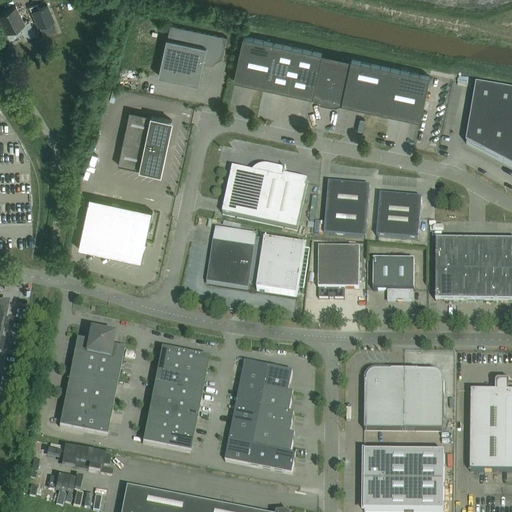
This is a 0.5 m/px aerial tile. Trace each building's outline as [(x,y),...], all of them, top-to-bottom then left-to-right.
[(52,20),(46,5),(39,8),(37,3),(29,7),(37,26),(38,26),(42,37),(56,31),(52,20)] [(23,21),(15,5),(0,12),(0,22),(5,33),(6,33),(9,39),(22,33),(25,39),(35,34),(28,21),(26,21),(26,20),(23,21)] [(211,64),(222,58),(227,37),(170,24),(167,38),(166,38),(158,75),(198,84),(203,63),(211,64)] [(263,86),(273,42),(243,36),(233,80),(263,86)] [(288,92),(298,47),(273,42),(263,86),(288,92)] [(312,97),(322,53),(298,47),(288,92),(305,95),(312,97)] [(341,103),(351,59),(322,53),(312,97),(305,95),(306,97),(308,98),(310,100),(312,101),(314,103),(316,104),(318,105),(320,106),(319,109),(330,111),(331,108),(333,108),(336,108),(341,107),(346,106),(348,106),(351,105),(341,103)] [(391,114),(400,70),(351,59),(341,103),(351,105),(391,114)] [(430,76),(400,70),(391,114),(420,120),(430,76)] [(511,92),(476,86),(466,144),(511,168),(511,92)] [(172,120),(152,116),(129,111),(118,165),(160,174),(172,120)] [(285,170),(285,171),(268,167),(266,167),(263,167),(262,167),(260,168),(259,168),(257,169),(255,170),(254,171),(253,172),(252,173),(232,169),(222,215),(297,232),(308,182),(284,177),(286,170),(285,170)] [(328,184),(324,236),(365,239),(370,188),(328,184)] [(380,196),(377,225),(376,238),(418,241),(421,200),(380,196)] [(89,198),(78,248),(141,262),(144,249),(147,243),(145,242),(152,211),(89,198)] [(258,285),(264,241),(256,240),(256,235),(215,229),(213,242),(206,284),(248,290),(249,284),(258,285)] [(296,298),(304,247),(264,241),(258,285),(257,291),(296,298)] [(456,272),(456,242),(436,241),(435,272),(456,272)] [(476,272),(476,242),(456,242),(456,272),(476,272)] [(496,272),(496,242),(476,242),(476,272),(496,272)] [(511,242),(496,242),(496,272),(511,272),(511,242)] [(318,290),(318,300),(344,300),(344,290),(359,290),(359,249),(318,249),(318,290)] [(414,292),(414,273),(414,261),(373,261),(373,291),(387,292),(387,302),(413,302),(413,292),(414,292)] [(455,302),(456,272),(435,272),(435,302),(455,302)] [(476,303),(476,272),(456,272),(455,302),(476,303)] [(496,303),(496,272),(476,272),(476,303),(496,303)] [(511,303),(511,272),(496,272),(496,303),(511,303)] [(88,404),(102,334),(90,332),(89,338),(88,343),(76,341),(65,399),(88,404)] [(114,336),(102,334),(88,404),(112,409),(124,350),(112,348),(114,336)] [(182,367),(185,354),(161,350),(158,362),(182,367)] [(206,371),(208,360),(209,359),(185,354),(182,367),(206,371)] [(180,378),(182,367),(158,362),(156,374),(180,378)] [(264,389),(268,369),(244,364),(240,384),(264,389)] [(204,383),(206,371),(182,367),(180,378),(204,383)] [(292,373),(268,369),(264,389),(288,394),(292,373)] [(405,372),(404,372),(391,372),(391,373),(375,372),(372,373),(370,374),(368,376),(367,378),(366,381),(366,383),(365,383),(364,432),(404,432),(405,372)] [(418,372),(405,372),(404,432),(443,432),(444,384),(442,384),(443,382),(442,380),(442,379),(441,377),(440,376),(438,374),(437,374),(435,373),(433,373),(431,373),(418,373),(418,372)] [(178,390),(180,378),(156,374),(154,385),(178,390)] [(202,395),(204,383),(180,378),(178,390),(202,395)] [(511,473),(511,386),(508,386),(508,383),(511,382),(511,381),(499,382),(498,382),(497,382),(496,383),(495,384),(495,385),(495,393),(471,392),(470,473),(511,473)] [(260,408),(264,389),(240,384),(236,404),(260,408)] [(175,402),(178,390),(154,385),(151,397),(175,402)] [(293,395),(288,394),(264,389),(260,408),(289,414),(293,395)] [(199,407),(202,395),(178,390),(175,402),(199,407)] [(173,414),(175,402),(151,397),(149,409),(173,414)] [(86,418),(88,404),(65,399),(62,414),(86,418)] [(197,418),(199,407),(175,402),(173,414),(197,418)] [(109,423),(112,409),(88,404),(86,418),(109,423)] [(256,428),(260,408),(236,404),(233,423),(256,428)] [(290,435),(294,416),(294,415),(289,414),(260,408),(256,428),(290,435)] [(171,425),(173,414),(149,409),(147,421),(171,425)] [(83,433),(86,418),(62,414),(59,428),(83,433)] [(195,430),(197,418),(173,414),(171,425),(195,430)] [(107,438),(109,423),(86,418),(83,433),(107,438)] [(168,437),(171,425),(147,421),(144,432),(168,437)] [(291,455),(294,437),(295,436),(290,435),(256,428),(233,423),(229,443),(253,448),(291,455)] [(192,442),(195,430),(171,425),(168,437),(192,442)] [(166,449),(168,437),(144,432),(142,445),(166,449)] [(190,454),(192,442),(168,437),(166,449),(190,454)] [(249,467),(253,448),(229,443),(225,463),(249,467)] [(295,456),(291,455),(253,448),(249,467),(291,476),(295,456)] [(442,511),(443,455),(364,454),(363,511),(442,511)] [(286,511),(285,511),(242,511),(126,488),(121,511),(286,511)]
